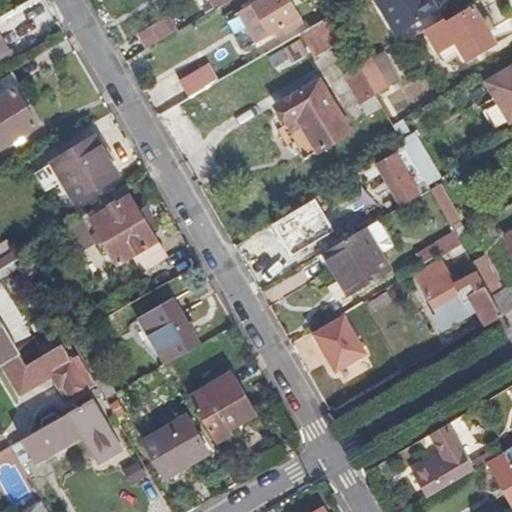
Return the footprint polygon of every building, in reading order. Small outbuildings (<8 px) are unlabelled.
[(211,0),(217,9),(230,0),(211,0)] [(293,0),(261,0),(255,4),(273,34),(285,28),(287,34),(306,23),(293,0)] [(378,0),(397,32),(436,9),(430,0),(378,0)] [(330,17),(325,5),(313,12),(319,23),(330,17)] [(447,24),(444,19),(427,30),(439,51),(458,41),(470,61),(500,43),(477,6),(447,24)] [(149,49),(177,32),(168,17),(139,33),(149,49)] [(330,17),(319,23),(297,36),(310,59),(344,40),(330,17)] [(376,94),(402,79),(387,53),(376,59),(375,58),(360,67),(376,94)] [(385,110),(376,94),(360,67),(347,74),(372,118),(385,110)] [(511,123),(511,122),(511,68),(488,82),(511,123)] [(191,98),(218,83),(209,69),(183,84),(191,98)] [(0,144),(2,148),(39,126),(18,91),(24,87),(15,73),(0,82),(0,144)] [(321,78),(276,103),(287,122),(285,124),(304,157),(351,131),(321,78)] [(405,120),(395,126),(405,145),(430,188),(440,182),(441,181),(405,120)] [(119,176),(96,137),(54,162),(76,201),(119,176)] [(404,204),(420,194),(397,154),(380,164),(404,204)] [(457,213),(440,182),(430,188),(448,218),(457,213)] [(100,230),(94,233),(100,242),(105,238),(120,264),(139,253),(147,268),(167,256),(143,213),(148,210),(143,202),(138,205),(130,191),(91,214),(100,230)] [(86,238),(94,233),(100,230),(91,214),(77,222),(86,238)] [(379,219),(325,252),(351,296),(392,272),(381,253),(395,245),(379,219)] [(300,262),(314,254),(308,244),(294,251),(300,262)] [(425,265),(443,255),(436,244),(419,254),(425,265)] [(468,253),(464,247),(447,257),(450,263),(468,253)] [(487,285),(505,316),(511,312),(511,298),(508,291),(503,290),(484,257),(474,264),(487,285)] [(442,271),(448,268),(444,261),(418,276),(440,314),(436,316),(445,332),(475,315),(451,273),(445,276),(442,271)] [(388,291),(389,294),(367,307),(372,316),(394,303),(392,300),(408,291),(403,283),(388,291)] [(487,327),(505,316),(487,285),(468,296),(487,327)] [(0,294),(0,316),(22,353),(29,366),(38,360),(0,294)] [(173,364),(200,348),(175,303),(142,321),(167,367),(173,364)] [(0,356),(4,364),(22,353),(0,316),(0,356)] [(22,353),(4,364),(23,394),(41,385),(38,380),(56,370),(59,375),(65,386),(69,383),(78,398),(98,387),(72,341),(38,360),(29,366),(22,353)] [(38,380),(41,385),(59,375),(56,370),(38,380)] [(191,399),(217,445),(231,437),(226,428),(254,412),(232,375),(191,399)] [(100,386),(104,393),(108,401),(116,396),(106,380),(99,384),(100,386)] [(92,400),(12,446),(23,466),(81,432),(98,462),(120,450),(92,400)] [(119,400),(111,405),(119,419),(127,413),(119,400)] [(226,428),(231,437),(259,421),(254,412),(226,428)] [(166,480),(209,455),(190,419),(146,443),(166,480)] [(475,470),(449,425),(433,434),(444,455),(413,472),(428,497),(475,470)] [(511,502),(511,448),(488,462),(511,502)] [(148,475),(140,461),(127,469),(135,483),(148,475)] [(49,511),(43,501),(23,511),(49,511)]
